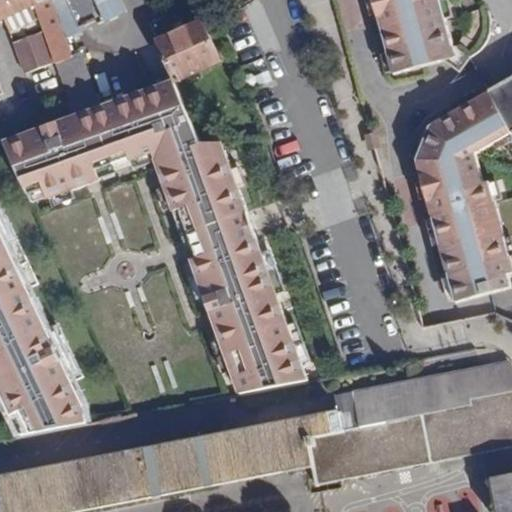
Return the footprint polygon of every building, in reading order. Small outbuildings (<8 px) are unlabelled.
[(40,4),(38,0),(0,0),(0,22),(20,14),(37,61),(53,55),(36,7),(40,4)] [(121,0),(38,0),(40,4),(36,7),(53,55),(74,117),(100,108),(79,53),(71,56),(66,39),(85,30),(84,27),(72,0),(80,0),(92,23),(103,18),(105,21),(127,12),(121,0)] [(72,0),(84,27),(92,23),(80,0),(72,0)] [(374,0),(395,75),(443,63),(440,52),(454,48),(441,0),(374,0)] [(220,62),(203,24),(159,43),(176,82),(220,62)] [(454,48),(440,52),(443,63),(445,62),(457,59),(454,48)] [(471,58),(454,48),(457,59),(445,62),(460,73),(471,58)] [(243,396),(295,385),(223,143),(203,143),(176,82),(100,108),(74,117),(5,142),(35,205),(169,159),(243,396)] [(418,160),(457,303),(491,293),(511,287),(511,286),(509,275),(511,273),(511,260),(491,182),(484,184),(476,155),(511,134),(511,131),(490,93),(431,127),(418,160)] [(34,437),(87,426),(84,410),(0,232),(0,381),(5,379),(10,390),(2,394),(13,419),(22,415),(34,437)] [(511,363),(502,365),(507,394),(511,393),(511,363)] [(511,393),(507,394),(502,365),(339,398),(341,413),(276,426),(285,475),(313,469),(316,487),(511,448),(511,393)] [(5,379),(0,381),(0,390),(2,394),(10,390),(5,379)] [(22,415),(13,419),(23,439),(34,437),(22,415)] [(205,430),(207,439),(226,436),(224,426),(205,430)] [(226,436),(207,439),(217,488),(285,475),(276,426),(226,436)] [(217,488),(207,439),(96,461),(104,509),(217,488)] [(34,511),(90,511),(104,509),(96,461),(28,474),(34,511)] [(0,511),(34,511),(28,474),(0,479),(0,511)] [(511,511),(511,476),(494,480),(500,511),(511,511)]
